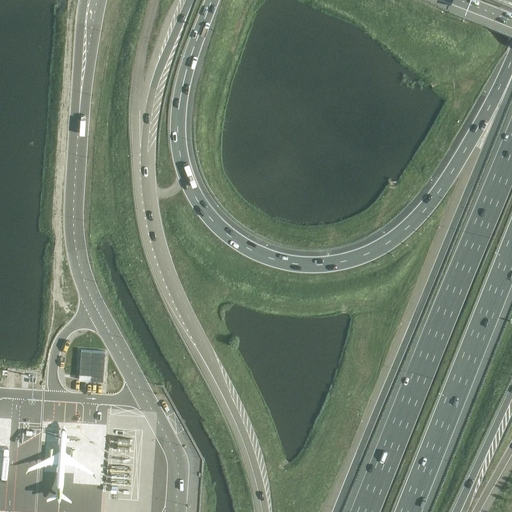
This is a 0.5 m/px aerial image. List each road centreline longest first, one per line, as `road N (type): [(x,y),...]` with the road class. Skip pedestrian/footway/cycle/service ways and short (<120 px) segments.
road 1 (trunk): [(511,59),(416,214),(351,254),(276,255),(211,214),(181,146),(183,90),(214,0)]
road 2 (motorway): [(188,0),(147,114),(145,193),(166,280),(237,420),(265,511)]
road 3 (trunk): [(511,83),(336,511)]
road 4 (motorway): [(511,151),(365,511)]
road 5 (motorway): [(408,511),(511,251)]
road 6 (motorway): [(455,511),(511,391)]
